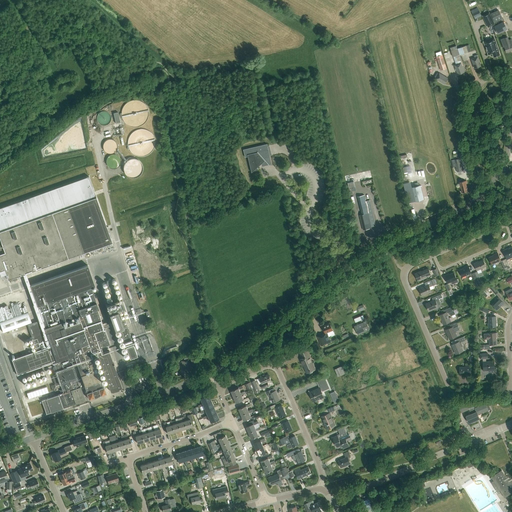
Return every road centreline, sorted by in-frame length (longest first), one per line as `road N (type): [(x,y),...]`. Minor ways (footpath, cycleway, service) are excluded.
road 1 (tertiary): [(210,373),(364,257),(484,192)]
road 2 (residential): [(511,389),(453,392),(447,384),(403,280),(409,264),(433,255)]
road 3 (residential): [(332,502),(511,424)]
road 4 (unclassified): [(321,489),(275,365),(218,389)]
road 5 (tertiary): [(31,437),(210,373)]
road 6 (unclassified): [(145,511),(127,459),(230,422)]
